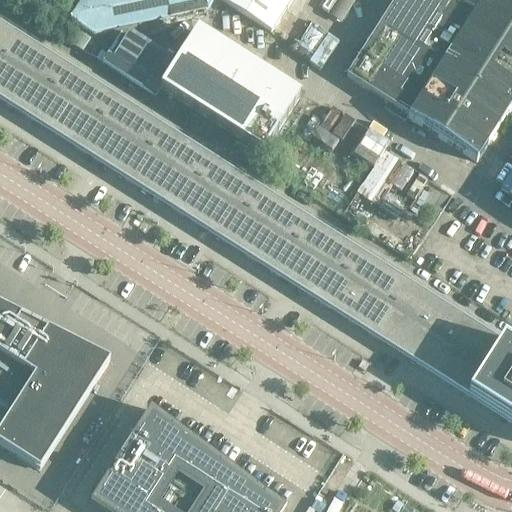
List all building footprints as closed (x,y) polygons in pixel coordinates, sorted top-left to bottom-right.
[(207,13),(214,0),(84,0),(70,22),(93,37),(207,13)] [(284,14),(262,0),(221,0),(220,2),(271,34),(284,14)] [(292,0),(262,0),(284,14),(292,0)] [(474,17),(471,15),(446,0),(398,0),(346,81),(409,119),(474,17)] [(511,0),(485,0),(474,17),(409,119),(408,121),(477,164),(511,109),(511,0)] [(480,0),(446,0),(471,15),(480,0)] [(0,63),(16,37),(0,26),(0,63)] [(300,99),(197,33),(160,91),(263,157),(300,99)] [(0,102),(7,106),(41,52),(16,37),(0,63),(0,102)] [(31,122),(65,68),(41,52),(7,106),(31,122)] [(55,137),(89,83),(65,68),(31,122),(55,137)] [(79,153),(114,99),(89,83),(55,137),(79,153)] [(104,168),(138,114),(114,99),(79,153),(104,168)] [(330,108),(317,141),(335,148),(348,115),(330,108)] [(129,184),(163,130),(138,114),(104,168),(129,184)] [(153,199),(187,145),(163,130),(129,184),(153,199)] [(385,151),(390,144),(369,131),(353,155),(374,169),(358,194),(371,203),(389,176),(395,180),(405,165),(385,151)] [(177,215),(211,161),(187,145),(153,199),(177,215)] [(202,230),(236,176),(211,161),(177,215),(202,230)] [(511,173),(502,189),(511,195),(511,173)] [(226,246),(260,192),(236,176),(202,230),(226,246)] [(250,261),(284,207),(260,192),(226,246),(250,261)] [(275,276),(309,223),(284,207),(250,261),(275,276)] [(299,292),(333,238),(309,223),(275,276),(299,292)] [(324,308),(358,254),(333,238),(299,292),(324,308)] [(348,323),(382,269),(358,254),(324,308),(348,323)] [(372,339),(406,285),(382,269),(348,323),(372,339)] [(397,354),(431,300),(406,285),(372,339),(397,354)] [(421,369),(455,316),(431,300),(397,354),(421,369)] [(0,448),(39,473),(109,363),(48,332),(0,308),(0,408),(11,415),(0,431),(0,448)] [(445,385),(479,331),(455,316),(421,369),(445,385)] [(470,400),(504,346),(479,331),(445,385),(470,400)] [(511,351),(504,346),(470,400),(511,427),(511,351)] [(284,511),(231,472),(234,467),(223,459),(220,463),(215,460),(217,456),(206,448),(203,452),(177,432),(178,431),(173,428),(172,429),(150,412),(90,506),(100,511),(284,511)]
